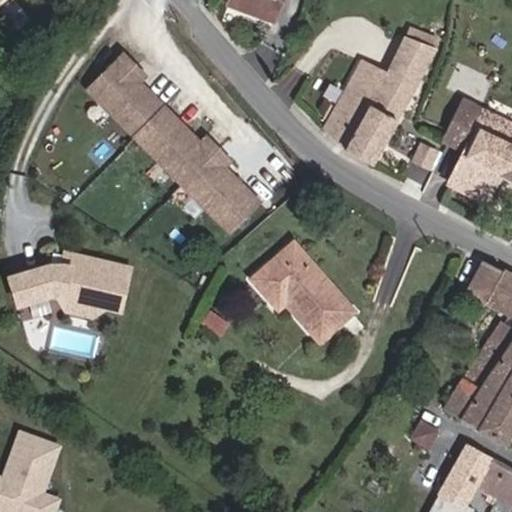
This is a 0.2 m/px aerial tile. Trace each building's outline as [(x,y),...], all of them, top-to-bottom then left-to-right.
[(273,21),(280,0),(229,0),(227,5),(273,21)] [(438,37),(411,27),(406,36),(434,47),(438,37)] [(410,92),(434,47),(406,36),(389,72),(362,58),(323,129),(344,149),(343,150),(370,165),(410,92)] [(134,137),(163,108),(137,82),(128,72),(134,66),(122,55),(87,90),(134,137)] [(143,76),(134,66),(128,72),(137,82),(143,76)] [(511,181),(511,125),(460,100),(441,140),(465,152),(449,185),(488,204),(501,177),(511,181)] [(182,184),(217,149),(205,138),(199,144),(163,108),(134,137),(182,184)] [(428,166),(434,153),(420,145),(413,159),(428,166)] [(229,231),(258,202),(222,167),(228,161),(217,149),(182,184),(229,231)] [(318,341),(353,311),(293,243),(279,255),(282,259),(271,269),(267,265),(251,279),(268,299),(275,292),(284,303),(318,341)] [(119,311),(129,269),(64,253),(61,266),(47,266),(8,278),(17,305),(48,296),(48,294),(62,298),(62,299),(67,308),(90,313),(99,308),(99,307),(119,311)] [(511,315),(511,276),(483,261),(467,292),(511,315)] [(284,303),(275,292),(268,299),(277,309),(284,303)] [(478,430),(511,372),(511,328),(500,321),(489,338),(446,410),(478,430)] [(466,348),(474,335),(456,324),(448,335),(466,348)] [(503,444),(511,429),(511,372),(478,430),(503,444)] [(427,449),(438,431),(420,420),(409,438),(427,449)] [(0,471),(0,509),(8,511),(58,511),(64,495),(47,489),(64,442),(18,425),(2,472),(0,471)] [(511,507),(511,472),(466,447),(429,511),(460,511),(475,487),(511,507)]
